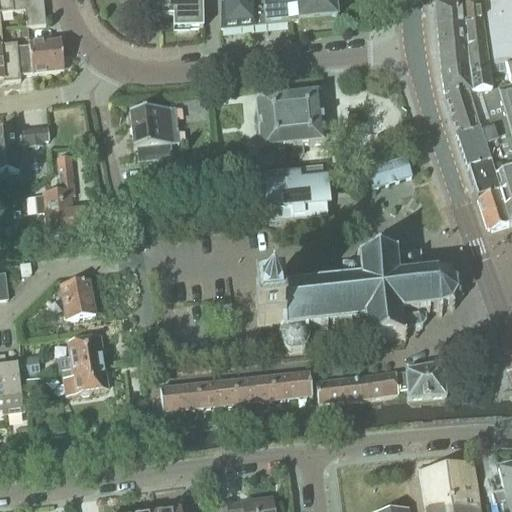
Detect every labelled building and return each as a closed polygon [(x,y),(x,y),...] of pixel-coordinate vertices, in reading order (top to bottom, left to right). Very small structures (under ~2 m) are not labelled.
[(27,31),(46,29),(42,0),(0,0),(0,33),(1,33),(0,21),(0,17),(25,15),(27,31)] [(127,0),(128,12),(162,12),(162,21),(173,20),(174,33),(203,32),(202,0),(127,0)] [(221,0),(221,32),(289,26),(288,11),(299,10),(297,0),(221,0)] [(335,0),(297,0),(299,10),(288,11),(289,26),(337,22),(335,0)] [(511,0),(463,0),(464,5),(435,8),(443,78),(490,73),(489,70),(511,64),(511,0)] [(32,78),(29,50),(17,51),(17,48),(3,49),(1,33),(0,33),(0,84),(3,84),(3,87),(21,85),(20,79),(32,78)] [(32,78),(32,79),(60,76),(63,72),(63,65),(64,60),(62,56),(61,49),(57,46),(29,49),(29,50),(32,78)] [(492,95),(490,73),(443,78),(446,101),(473,97),(492,95)] [(511,169),(498,174),(494,175),(500,197),(509,229),(511,228),(511,89),(498,93),(509,131),(511,142),(511,169)] [(492,95),(473,97),(484,138),(509,131),(498,93),(492,95)] [(285,159),(303,157),(302,149),(308,148),(325,147),(326,146),(320,96),(256,104),(261,153),(284,151),(285,159)] [(473,97),(446,101),(459,142),(480,135),(481,139),(484,138),(473,97)] [(137,151),(138,166),(172,162),(171,148),(179,147),(176,111),(129,116),(133,152),(137,151)] [(15,136),(0,137),(0,177),(4,181),(9,180),(11,176),(20,175),(16,146),(21,145),(21,148),(28,147),(29,151),(43,150),(42,145),(49,145),(47,132),(20,135),(20,136),(15,136)] [(496,137),(461,148),(469,175),(491,167),(492,169),(495,168),(492,158),(502,155),(496,137)] [(44,218),(47,240),(84,236),(81,214),(71,215),(70,200),(74,200),(70,160),(57,161),(61,196),(43,198),(43,200),(35,201),(37,219),(44,218)] [(405,162),(367,174),(373,195),(373,194),(411,182),(405,162)] [(491,167),(469,175),(478,204),(500,197),(494,175),(498,174),(495,168),(492,169),(491,167)] [(212,171),(200,168),(196,182),(208,186),(212,171)] [(322,170),(264,177),(269,228),(328,221),(326,207),(325,207),(322,185),(324,184),(322,170)] [(493,234),(509,229),(500,197),(478,204),(487,231),(488,236),(493,234)] [(14,232),(15,242),(24,241),(24,231),(14,232)] [(283,350),(287,355),(290,356),(301,355),(304,353),(307,348),(306,337),(308,337),(308,332),(364,326),(366,345),(364,348),(366,349),(368,347),(402,343),(405,345),(407,343),(404,341),(403,335),(420,333),(426,326),(425,321),(429,321),(428,316),(438,315),(439,319),(441,319),(441,315),(449,311),(452,314),(454,313),(451,309),(456,301),(460,302),(458,286),(455,287),(451,284),(448,281),(450,277),(448,275),(446,279),(437,277),(437,273),(434,273),(435,277),(424,278),(424,274),(422,275),(420,256),(397,259),(398,257),(396,256),(394,258),(359,262),(357,260),(355,262),(358,264),(358,268),(344,269),(342,268),(341,269),(343,271),(325,273),(322,276),(322,282),(319,282),(319,287),(280,291),(275,288),(274,292),(279,294),(279,299),(255,301),(258,330),(282,327),(283,331),(278,335),(281,337),(282,347),(283,350)] [(31,267),(20,269),(22,279),(32,278),(31,267)] [(59,285),(66,325),(95,319),(88,280),(59,285)] [(99,343),(67,347),(69,361),(57,363),(59,375),(62,374),(103,368),(99,343)] [(37,359),(22,361),(25,379),(40,377),(37,359)] [(0,360),(0,375),(5,412),(22,410),(17,370),(6,371),(4,360),(0,360)] [(103,368),(62,374),(66,399),(78,397),(82,399),(90,398),(92,395),(106,393),(103,368)] [(444,368),(405,375),(407,404),(446,401),(444,368)] [(293,403),(312,401),(309,377),(290,379),(293,403)] [(395,378),(316,387),(318,408),(398,398),(397,395),(406,394),(405,377),(395,379),(395,378)] [(275,405),(293,403),(290,379),(272,381),(275,405)] [(43,381),(25,384),(29,405),(46,403),(43,381)] [(256,407),(275,405),(272,381),(254,383),(256,407)] [(238,409),(256,407),(254,383),(236,385),(238,409)] [(238,409),(236,385),(217,387),(219,411),(238,409)] [(219,411),(217,387),(199,389),(201,413),(219,411)] [(201,413),(199,389),(180,391),(182,415),(201,413)] [(162,417),(180,415),(182,415),(180,391),(160,393),(160,394),(152,395),(154,416),(162,416),(162,417)] [(511,511),(511,469),(498,474),(503,494),(490,498),(493,511),(511,511)] [(479,511),(472,470),(418,478),(423,511),(479,511)]
